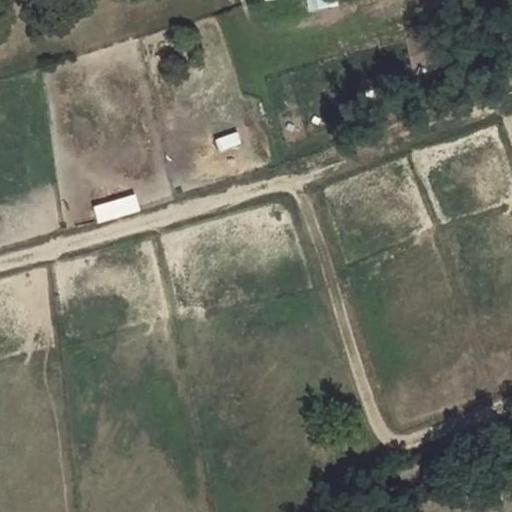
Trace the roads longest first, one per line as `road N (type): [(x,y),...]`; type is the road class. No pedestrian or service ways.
road 1 (track): [(0,261),(298,180),(379,431),(403,444),(511,405)]
road 2 (track): [(511,441),(419,471),(358,511)]
